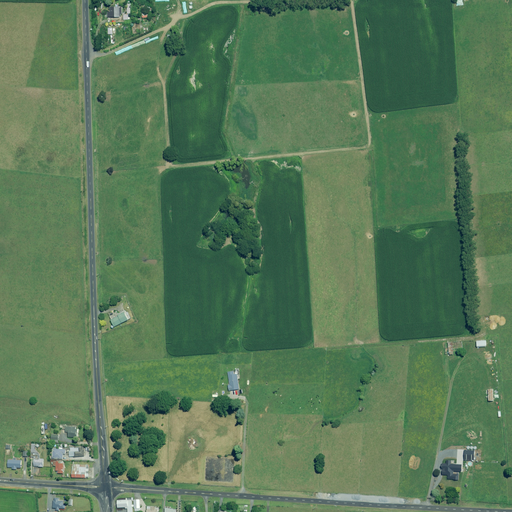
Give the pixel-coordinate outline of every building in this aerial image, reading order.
[(107,12),(107,17),(120,17),(120,16),(121,16),(121,14),(122,14),(122,7),(110,7),(110,12),(107,12)] [(114,327),(131,319),(129,314),(127,315),(125,312),(118,315),(119,316),(111,320),(114,327)] [(229,391),(239,389),(238,379),(240,379),(238,370),(234,371),(228,372),(230,385),(228,385),(229,391)] [(76,427),(66,427),(66,432),(69,432),(68,437),(76,437),(76,435),(78,435),(78,430),(76,430),(76,427)] [(35,444),(32,444),(31,457),(34,457),(34,466),(39,466),(39,467),(43,467),(44,459),(40,459),(40,453),(35,453),(35,444)] [(80,449),(80,447),(70,447),(70,450),(69,450),(69,457),(85,456),(85,449),(80,449)] [(65,448),(60,448),(59,449),(53,449),(52,459),(63,459),(63,454),(65,454),(65,448)] [(22,460),(8,460),(8,467),(13,468),(13,469),(17,469),(17,468),(21,468),(22,460)] [(63,474),(64,462),(54,462),(53,466),(56,466),(56,471),(58,471),(58,473),(63,474)] [(89,465),(73,465),(72,477),(89,478),(89,465)] [(454,472),(446,472),(446,475),(445,475),(445,484),(451,484),(451,488),(455,488),(455,485),(457,486),(458,474),(454,473),(454,472)] [(59,498),(54,498),(53,508),(56,508),(56,510),(59,511),(60,508),(65,509),(66,505),(64,505),(64,501),(59,501),(59,498)] [(127,511),(132,511),(132,500),(117,500),(118,508),(126,507),(126,509),(128,509),(127,511)]
